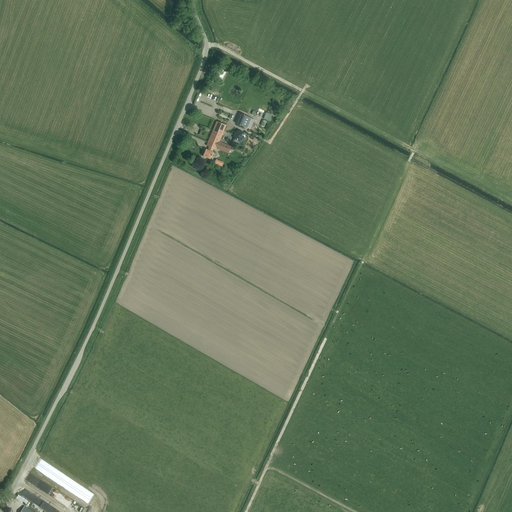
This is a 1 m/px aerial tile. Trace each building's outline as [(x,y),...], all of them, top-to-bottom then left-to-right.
[(247,129),(251,119),(241,114),(236,124),(247,129)] [(217,146),(219,142),(226,126),(216,122),(207,143),(212,145),(212,144),(217,146)] [(239,144),(239,142),(244,138),(243,133),(238,131),(234,134),(234,139),(233,142),(239,144)] [(212,145),(207,143),(206,146),(208,147),(207,150),(205,149),(202,156),(210,160),(213,153),(212,152),(213,149),(216,150),(216,149),(228,154),(231,147),(219,142),(217,146),(212,144),(212,145)] [(20,492),(42,506),(44,501),(42,500),(43,498),(24,486),(20,492)] [(82,495),(80,494),(78,498),(84,500),(87,491),(84,490),(82,495)]
